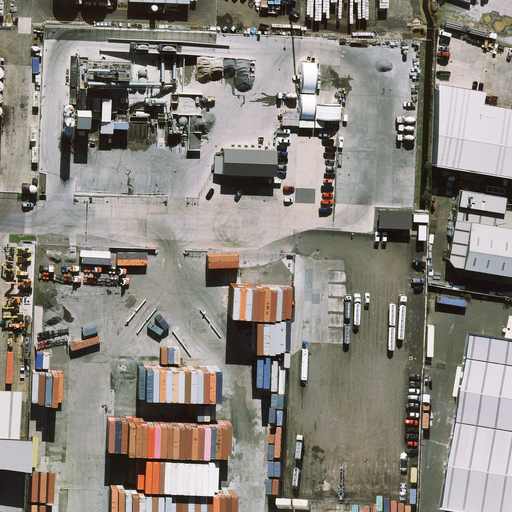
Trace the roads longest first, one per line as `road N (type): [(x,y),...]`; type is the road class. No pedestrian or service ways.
road 1 (unknown): [(23,155),(308,166),(334,154),(342,116),(333,93),(313,79),(249,62),(19,56)]
road 2 (unknown): [(28,511),(35,338),(53,316),(115,291),(145,255)]
road 3 (unknown): [(23,155),(31,217),(105,223),(145,255)]
road 4 (unknown): [(236,357),(250,413),(241,511)]
road 5 (unknown): [(145,255),(210,299),(236,357)]
